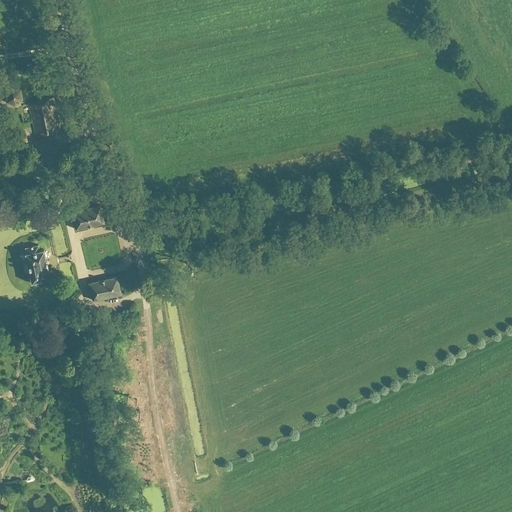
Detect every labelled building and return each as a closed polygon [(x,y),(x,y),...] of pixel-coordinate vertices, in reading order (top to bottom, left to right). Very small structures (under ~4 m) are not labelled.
[(22,98),(21,91),(12,86),(6,92),(7,102),(16,105),(22,98)] [(54,97),(29,103),(37,138),(61,132),(54,97)] [(19,142),(27,141),(25,130),(17,132),(19,142)] [(101,191),(105,183),(95,178),(91,186),(101,191)] [(100,204),(72,211),(77,228),(105,221),(100,204)] [(26,253),(28,262),(23,266),(24,271),(30,272),(32,282),(51,278),(44,249),(41,249),(39,243),(25,246),(26,253)] [(117,276),(89,282),(93,300),(121,293),(117,276)]
